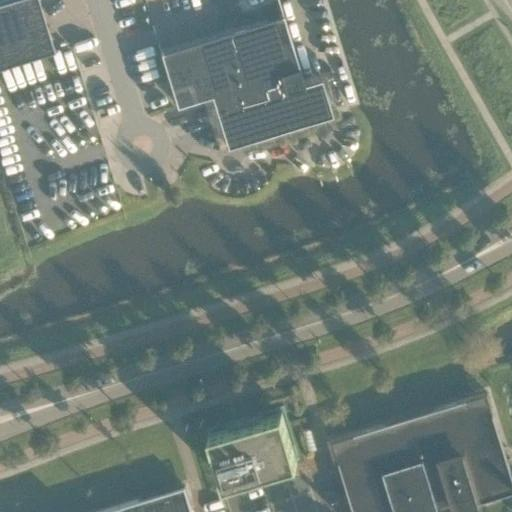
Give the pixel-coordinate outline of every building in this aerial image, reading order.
[(0,0),(0,64),(53,48),(38,0),(0,0)] [(159,50),(176,104),(210,93),(226,145),(331,112),(320,76),(303,81),(282,13),(159,50)] [(442,511),(458,507),(459,511),(480,504),(479,501),(511,490),(511,472),(487,391),(332,439),(354,511),(442,511)] [(299,459),(283,406),(262,413),(261,411),(228,421),(229,423),(207,429),(223,482),(244,475),(245,477),(278,467),(277,465),(299,459)] [(193,511),(185,485),(97,511),(193,511)]
